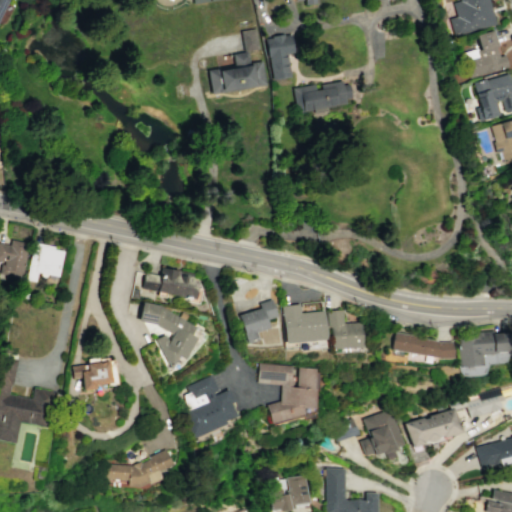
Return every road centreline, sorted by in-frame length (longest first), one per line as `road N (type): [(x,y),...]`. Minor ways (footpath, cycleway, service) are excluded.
road 1 (secondary): [(511,308),(398,300),(296,266),(147,234)]
road 2 (secondary): [(147,234),(0,201)]
